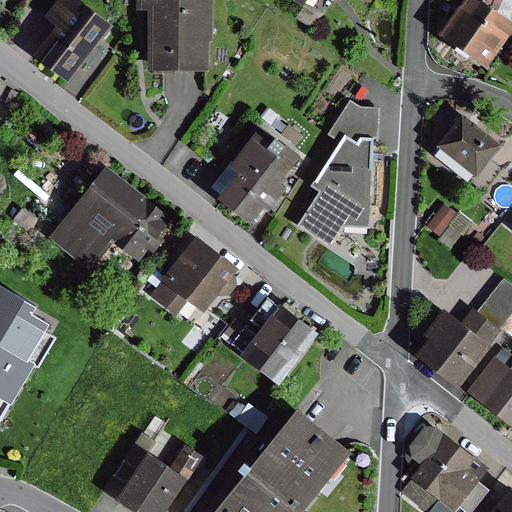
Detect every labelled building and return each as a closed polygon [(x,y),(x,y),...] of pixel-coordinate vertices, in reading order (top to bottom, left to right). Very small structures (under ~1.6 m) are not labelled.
[(69,85),(115,26),(81,0),(59,0),(46,18),(56,26),(33,56),(69,85)] [(214,42),(214,0),(133,0),(134,11),(148,11),(148,71),(210,71),(210,42),(214,42)] [(481,0),(461,0),(438,35),(488,68),(511,33),(511,0),(485,0),(484,2),(481,0)] [(379,139),(381,108),(360,107),(350,101),(329,134),(341,142),(312,187),(319,192),(299,226),(331,248),(346,228),(370,229),(374,139),(379,139)] [(463,116),(432,156),(481,193),(498,171),(489,164),(502,146),(463,116)] [(216,199),(250,225),(264,208),(269,212),(286,190),(281,186),(287,179),(274,168),(284,155),(269,143),(273,137),(252,121),(234,143),(242,149),(228,168),(236,174),(216,199)] [(106,166),(49,238),(90,270),(113,241),(139,262),(149,250),(154,254),(165,240),(160,236),(173,218),(106,166)] [(457,214),(443,203),(426,226),(441,237),(438,240),(450,249),(461,236),(463,237),(473,223),(458,211),(457,214)] [(238,269),(196,237),(150,296),(176,317),(188,302),(204,314),(238,269)] [(467,326),(490,344),(501,329),(511,315),(511,285),(504,278),(467,326)] [(0,286),(0,422),(1,422),(35,365),(29,361),(50,325),(33,314),(37,307),(0,286)] [(243,356),(283,385),(321,334),(280,304),(278,307),(266,298),(250,319),(263,329),(243,356)] [(428,338),(414,356),(460,391),(494,347),(490,344),(467,326),(444,309),(424,335),(428,338)] [(119,315),(106,331),(121,342),(127,335),(121,330),(127,322),(119,315)] [(511,315),(501,329),(511,337),(511,315)] [(511,369),(495,356),(467,392),(511,426),(511,369)] [(269,418),(248,404),(236,421),(256,435),(269,418)] [(215,511),(304,511),(352,453),(298,410),(215,511)] [(103,491),(134,511),(165,511),(202,458),(177,440),(162,463),(153,458),(173,428),(155,416),(143,434),(142,433),(103,491)] [(489,468),(435,427),(425,428),(409,446),(410,448),(405,453),(405,460),(415,472),(402,493),(425,511),(454,511),(458,507),(464,511),(473,511),(490,491),(479,482),(489,468)] [(511,511),(511,489),(510,488),(490,511),(511,511)]
